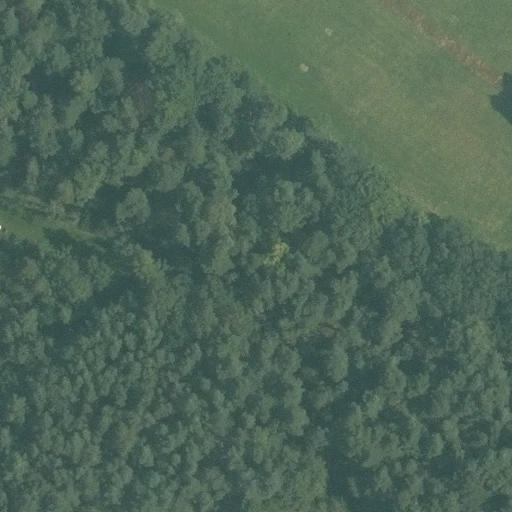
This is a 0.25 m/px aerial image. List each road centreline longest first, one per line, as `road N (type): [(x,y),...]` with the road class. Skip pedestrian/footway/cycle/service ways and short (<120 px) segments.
road 1 (track): [(114,0),(511,287)]
road 2 (track): [(382,194),(345,231),(210,294),(189,295),(122,267)]
road 3 (track): [(511,364),(345,231)]
